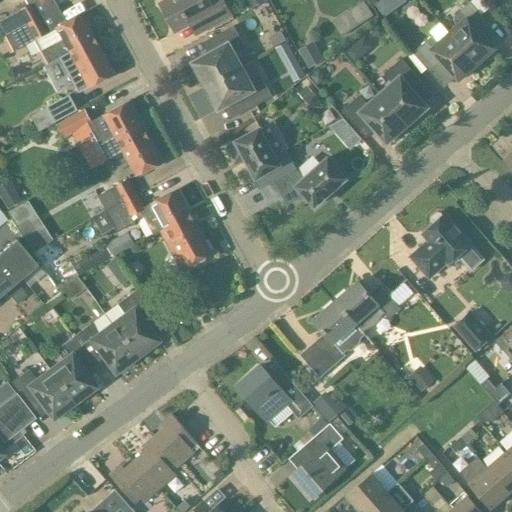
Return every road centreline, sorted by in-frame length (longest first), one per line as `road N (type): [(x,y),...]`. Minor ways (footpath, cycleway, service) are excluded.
road 1 (residential): [(281,289),(117,0)]
road 2 (residential): [(0,502),(184,363)]
road 3 (residential): [(281,289),(447,145)]
road 4 (residential): [(280,511),(240,465),(238,436),(184,363)]
road 5 (residential): [(184,363),(281,289)]
